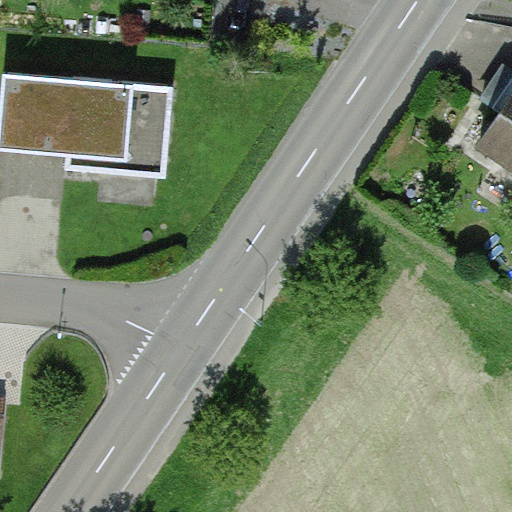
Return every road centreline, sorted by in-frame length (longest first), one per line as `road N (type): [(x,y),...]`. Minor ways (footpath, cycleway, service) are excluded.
road 1 (tertiary): [(184,352),(420,0)]
road 2 (residential): [(0,298),(99,307),(184,352)]
road 3 (tertiary): [(75,511),(184,352)]
